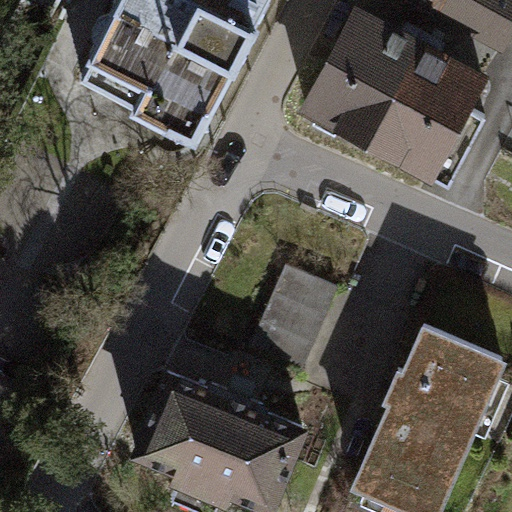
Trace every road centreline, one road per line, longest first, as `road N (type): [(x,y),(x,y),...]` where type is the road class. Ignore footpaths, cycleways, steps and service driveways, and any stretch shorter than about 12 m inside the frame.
road 1 (residential): [(236,154),(43,511)]
road 2 (residential): [(511,268),(236,154)]
road 3 (residential): [(320,0),(236,154)]
